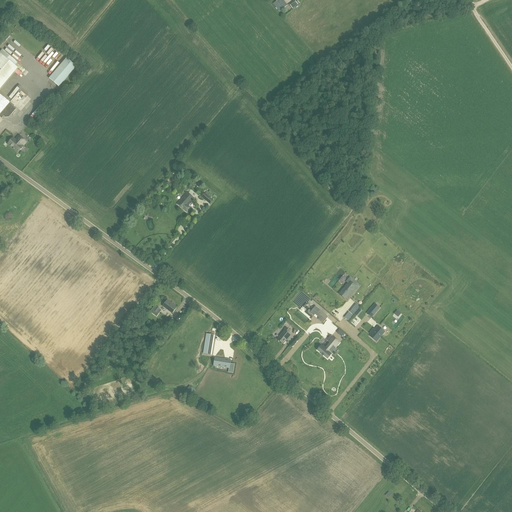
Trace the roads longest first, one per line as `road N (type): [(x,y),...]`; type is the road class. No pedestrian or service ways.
road 1 (unclassified): [(447,511),(220,320),(0,158)]
road 2 (unknown): [(326,410),(371,352),(331,315)]
